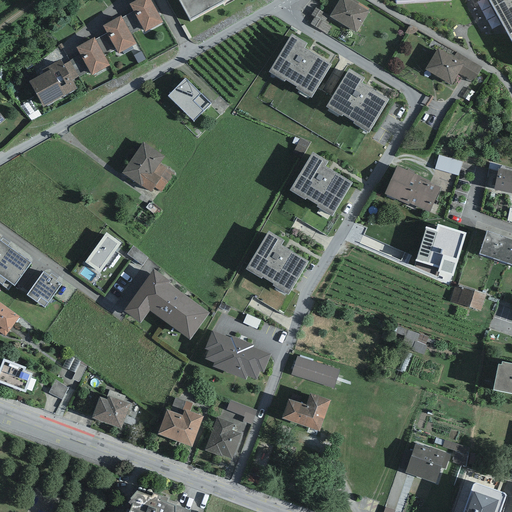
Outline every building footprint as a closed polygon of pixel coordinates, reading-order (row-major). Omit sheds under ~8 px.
[(144,34),(163,23),(149,0),(140,0),(129,7),(132,13),(141,29),(144,34)] [(177,0),(190,24),(234,0),(177,0)] [(356,34),(369,13),(346,0),(340,0),(330,18),(356,34)] [(511,0),(486,0),(511,46),(511,0)] [(318,12),(309,24),(327,37),(335,25),(318,12)] [(130,35),(141,29),(132,13),(121,19),(130,35)] [(121,19),(120,18),(102,28),(106,35),(115,51),(118,56),(136,45),(130,35),(121,19)] [(104,57),(115,51),(106,35),(95,41),(104,57)] [(307,46),(292,37),(268,75),(312,101),(332,68),(304,51),(307,46)] [(95,41),(94,39),(76,50),(79,56),(88,71),(91,78),(110,67),(104,57),(95,41)] [(482,68),(456,53),(453,59),(438,50),(425,71),(452,87),(460,74),(474,82),(482,68)] [(79,56),(70,62),(78,77),(88,71),(79,56)] [(71,81),(78,77),(70,62),(62,66),(71,81)] [(29,84),(43,109),(76,91),(71,81),(62,66),(29,84)] [(364,81),(349,72),(326,111),(369,136),(389,102),(362,86),(364,81)] [(167,99),(193,124),(211,106),(185,81),(167,99)] [(212,146),(215,141),(196,128),(177,156),(204,174),(212,163),(221,169),(229,158),(212,146)] [(123,174),(161,198),(175,175),(160,165),(166,156),(143,142),(123,174)] [(328,165),(313,156),(290,194),(333,220),(353,186),(326,170),(328,165)] [(461,163),(439,156),(435,170),(457,176),(461,163)] [(385,196),(430,215),(440,191),(420,182),(421,178),(397,168),(385,196)] [(511,174),(499,171),(494,192),(511,195),(511,174)] [(469,232),(439,223),(439,225),(436,224),(435,230),(424,227),(412,267),(433,273),(433,276),(454,282),(458,268),(461,269),(470,238),(468,238),(469,232)] [(493,261),(500,238),(487,233),(479,256),(493,261)] [(284,243),(269,234),(245,273),(288,298),(308,265),(281,248),(284,243)] [(121,245),(106,235),(85,264),(99,275),(121,245)] [(511,241),(500,238),(493,261),(508,266),(511,252),(511,241)] [(0,278),(15,289),(32,265),(0,242),(0,278)] [(149,259),(133,247),(127,255),(143,267),(149,259)] [(170,284),(154,272),(123,314),(140,326),(149,314),(189,343),(210,315),(169,286),(170,284)] [(61,287),(43,274),(27,298),(44,310),(61,287)] [(484,297),(455,288),(450,303),(479,312),(484,297)] [(20,319),(0,304),(0,333),(5,337),(7,335),(8,335),(20,319)] [(230,341),(212,334),(205,352),(208,353),(205,362),(214,365),(212,369),(246,382),(248,378),(257,382),(260,374),(263,375),(271,357),(253,350),(254,348),(231,339),(230,341)] [(297,357),(291,376),(333,390),(339,371),(297,357)] [(26,370),(3,362),(0,370),(0,386),(25,395),(32,377),(25,374),(26,370)] [(86,368),(80,365),(72,379),(73,380),(78,383),(79,383),(86,368)] [(511,398),(511,368),(502,367),(501,369),(498,369),(493,395),(511,398)] [(68,389),(55,381),(49,393),(62,400),(68,389)] [(330,403),(310,396),(306,407),(288,401),(281,422),(319,434),(330,403)] [(121,432),(131,406),(108,398),(107,402),(100,399),(91,421),(121,432)] [(230,401),(226,411),(244,417),(243,422),(252,425),(257,410),(230,401)] [(203,419),(185,412),(183,417),(167,412),(158,437),(192,449),(203,419)] [(234,425),(216,418),(204,451),(232,461),(241,436),(232,432),(234,425)] [(429,447),(415,442),(405,471),(436,481),(440,466),(445,468),(450,453),(446,452),(446,451),(430,446),(429,447)] [(500,511),(510,488),(473,474),(458,511),(500,511)] [(171,511),(175,501),(137,487),(128,511),(171,511)]
